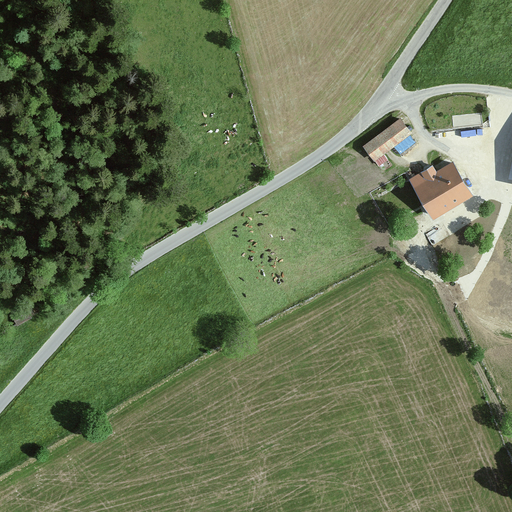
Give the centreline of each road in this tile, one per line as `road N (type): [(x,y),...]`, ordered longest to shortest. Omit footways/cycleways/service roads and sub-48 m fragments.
road 1 (unclassified): [(0,404),(125,270),(303,166),(376,102)]
road 2 (unclassified): [(376,102),(467,87),(511,92)]
road 3 (unclassified): [(376,102),(445,0)]
